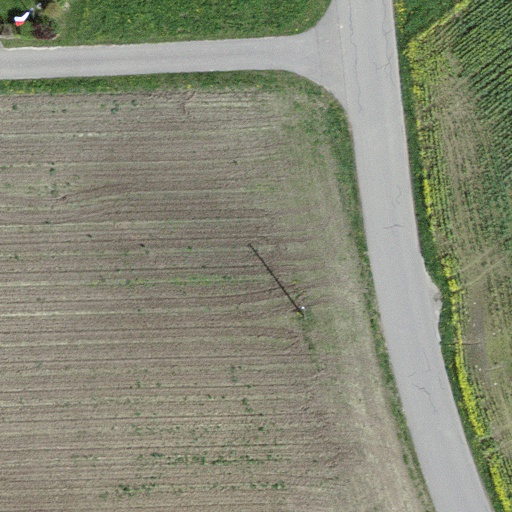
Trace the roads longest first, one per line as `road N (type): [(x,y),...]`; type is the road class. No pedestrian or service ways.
road 1 (unclassified): [(367,56),(381,208),(431,418),(464,511)]
road 2 (unclassified): [(0,62),(367,56)]
